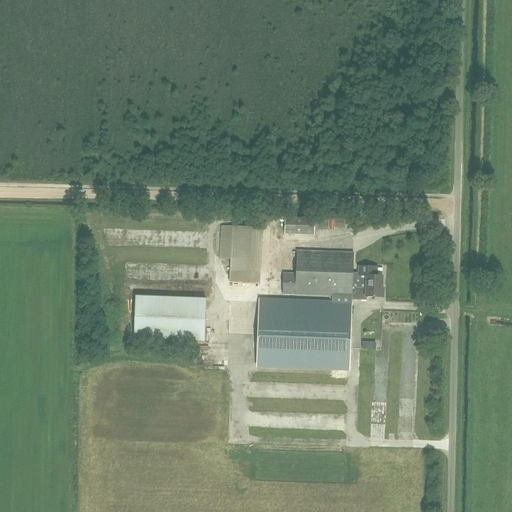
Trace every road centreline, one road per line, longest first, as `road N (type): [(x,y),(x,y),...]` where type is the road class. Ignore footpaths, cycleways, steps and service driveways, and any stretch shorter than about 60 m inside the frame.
road 1 (unclassified): [(453,511),(460,0)]
road 2 (track): [(0,192),(457,204)]
